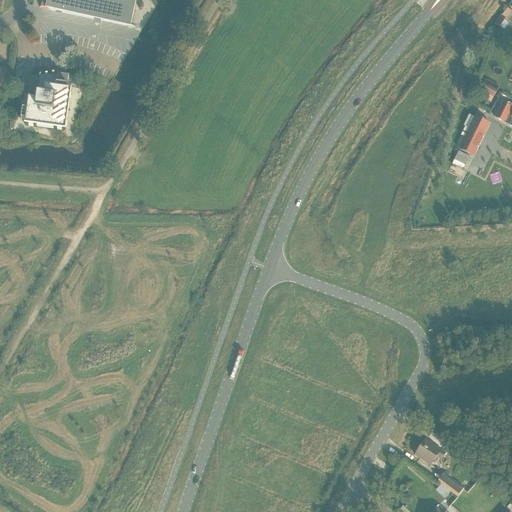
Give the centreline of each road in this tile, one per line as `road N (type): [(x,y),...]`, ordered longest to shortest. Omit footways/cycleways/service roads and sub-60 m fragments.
road 1 (unclassified): [(339,511),(412,386),(422,340),(393,314),(267,268)]
road 2 (tertiary): [(267,268),(334,130),(430,9)]
road 3 (tertiary): [(183,511),(267,268)]
road 4 (unknown): [(307,511),(372,394),(420,368)]
